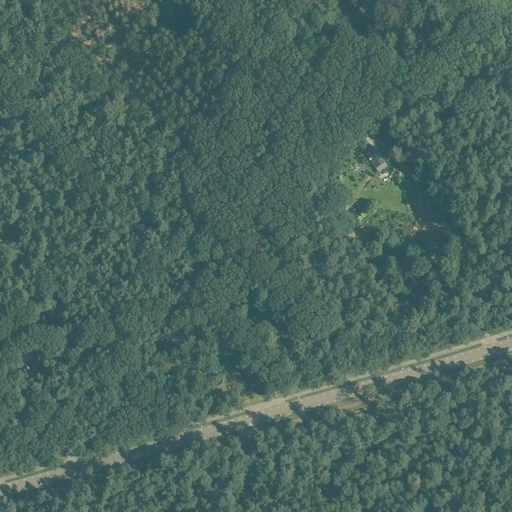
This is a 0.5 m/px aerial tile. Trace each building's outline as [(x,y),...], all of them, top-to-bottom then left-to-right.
[(172,0),(170,0),(167,4),(175,11),(179,6),(172,0)] [(479,93),(470,83),(469,85),(468,83),(465,86),(475,97),(479,93)] [(370,160),(370,161),(371,160),(375,167),(384,161),(375,147),(366,153),(370,160)] [(463,147),(456,151),(458,156),(457,156),(458,157),(459,157),(461,160),(456,163),(459,167),(475,158),(473,154),(468,156),(463,147)] [(337,189),(329,190),(330,199),(338,198),(337,189)] [(204,244),(211,237),(203,228),(196,235),(204,244)] [(248,313),(254,321),(265,312),(260,305),(248,313)] [(154,331),(160,328),(156,321),(149,324),(154,331)] [(44,354),(38,357),(44,368),(49,365),(44,354)] [(39,360),(26,367),(30,374),(43,367),(39,360)]
